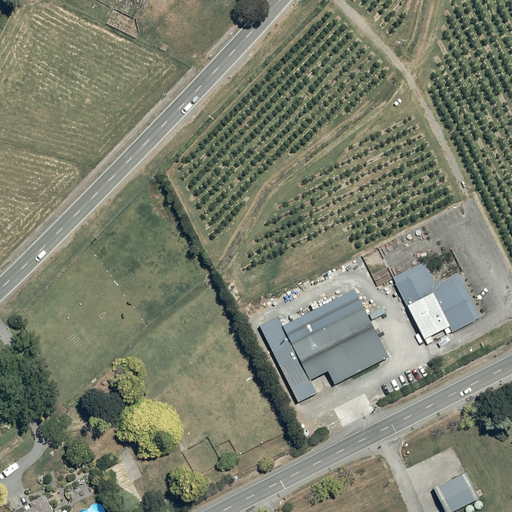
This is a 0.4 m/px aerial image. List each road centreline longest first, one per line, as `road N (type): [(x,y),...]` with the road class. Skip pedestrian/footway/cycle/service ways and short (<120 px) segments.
road 1 (secondary): [(280,0),(0,289)]
road 2 (secondary): [(511,361),(221,511)]
